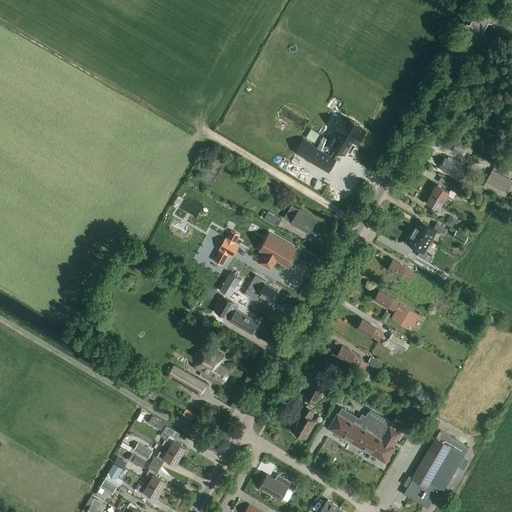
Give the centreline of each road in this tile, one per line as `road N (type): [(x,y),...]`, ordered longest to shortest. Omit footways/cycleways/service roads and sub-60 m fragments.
road 1 (unclassified): [(240,433),(488,8)]
road 2 (residential): [(370,511),(260,444)]
